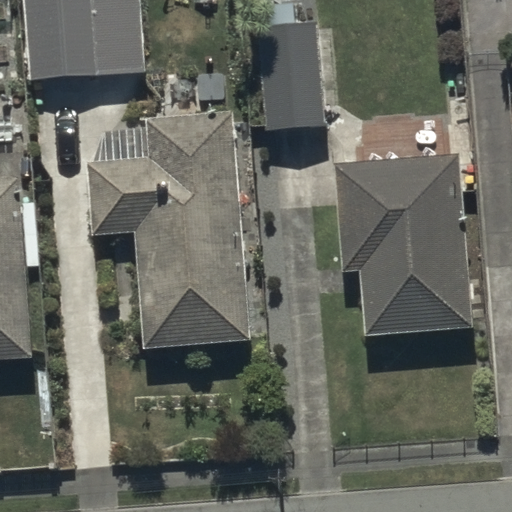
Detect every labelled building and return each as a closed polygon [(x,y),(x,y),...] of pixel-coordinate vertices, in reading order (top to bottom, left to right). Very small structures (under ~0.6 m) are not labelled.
[(144,0),(27,0),(29,74),(147,71),(144,0)] [(327,127),(321,18),(266,22),(272,130),(327,127)] [(146,120),(147,125),(106,128),(109,161),(92,163),(98,231),(138,228),(147,343),(252,335),(234,112),(146,120)] [(476,327),(459,152),(338,164),(349,272),(363,271),(369,337),(476,327)] [(0,180),(0,356),(31,354),(22,180),(13,180),(0,180)]
